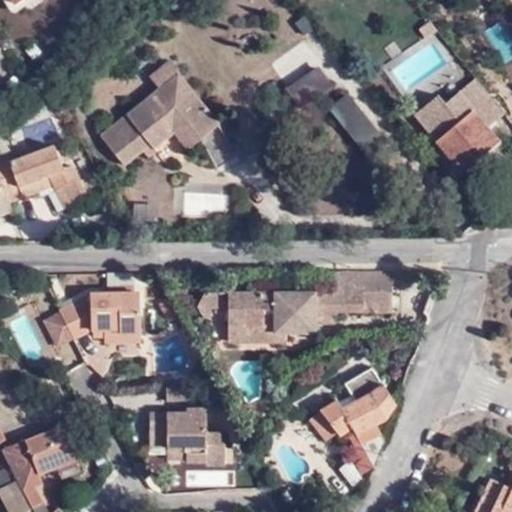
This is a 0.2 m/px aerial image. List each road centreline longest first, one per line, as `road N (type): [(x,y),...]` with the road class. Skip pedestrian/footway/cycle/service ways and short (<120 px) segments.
road 1 (unknown): [(266,511),(248,498),(136,494),(102,407)]
road 2 (residential): [(434,381),(482,252),(511,234)]
road 3 (residential): [(377,511),(434,381)]
